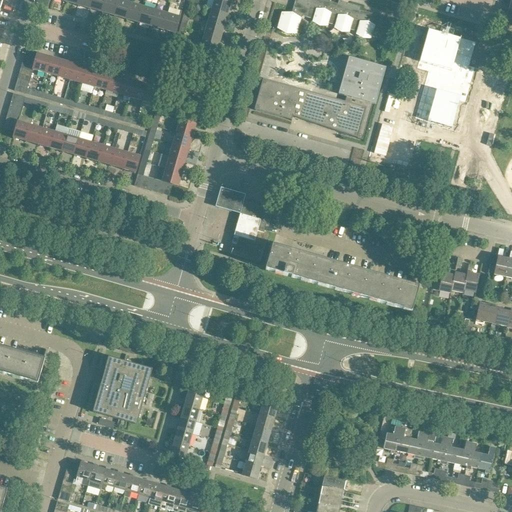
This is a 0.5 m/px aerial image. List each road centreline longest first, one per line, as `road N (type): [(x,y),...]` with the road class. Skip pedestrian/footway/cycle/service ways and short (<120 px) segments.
road 1 (residential): [(47,486),(79,367),(64,345),(0,327)]
road 2 (residential): [(511,234),(302,185)]
road 3 (residential): [(197,219),(0,162)]
road 4 (tertiary): [(317,368),(511,411)]
road 5 (tertiary): [(511,378),(325,339)]
road 6 (tertiary): [(173,295),(0,242)]
road 7 (residential): [(423,266),(293,230),(302,185)]
road 8 (tertiary): [(0,276),(165,324)]
road 9 (residential): [(216,160),(261,0)]
road 10 (tertiary): [(325,339),(173,295)]
road 11 (tertiary): [(165,324),(317,368)]
road 12 (residential): [(277,511),(317,368)]
road 13 (residential): [(374,511),(392,491),(496,511)]
